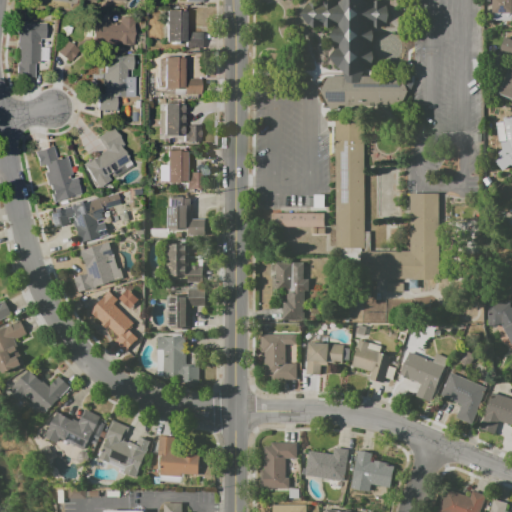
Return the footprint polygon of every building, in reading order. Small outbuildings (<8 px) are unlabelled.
[(298,13),(308,4),(332,4),(337,0),(361,0),(369,3),(387,5),(387,26),(371,26),(371,67),(359,77),(403,77),(399,108),(327,108),(327,77),(342,76),(326,57),(342,57),(327,35),(339,26),(306,26),(298,13)] [(511,0),(511,12),(492,12),(492,0),(511,0)] [(165,10),(189,10),(189,32),(204,32),(204,48),(186,48),(186,42),(165,42),(165,10)] [(133,45),(93,44),(93,22),(119,22),(119,17),(133,17),(133,45)] [(18,23),(45,23),(45,39),(39,39),(39,63),(34,63),(34,78),(18,77),(19,47),(18,47),(18,23)] [(502,35),(511,39),(511,99),(496,93),(511,56),(496,50),(502,35)] [(55,57),(76,61),(79,45),(58,41),(55,57)] [(97,109),(97,94),(105,94),(105,86),(103,86),(103,73),(105,73),(105,55),(131,55),(131,69),(126,69),(126,77),(133,77),(133,96),(117,95),(116,109),(97,109)] [(201,95),(173,95),(173,89),(157,89),(157,58),(185,58),(185,69),(188,69),(188,79),(201,79),(201,95)] [(163,103),(185,103),(185,125),(200,125),(200,142),(186,142),(186,135),(163,135),(163,103)] [(502,118),(511,116),(511,156),(509,157),(505,130),(503,119),(502,118)] [(336,119),(364,119),(364,248),(336,248),(336,119)] [(505,130),(497,132),(495,120),(503,119),(505,130)] [(82,166),(105,150),(97,138),(112,128),(124,145),(121,146),(132,164),(113,176),(111,173),(108,175),(111,180),(99,188),(91,176),(89,177),(82,166)] [(474,133),(483,134),(481,144),(473,143),(474,133)] [(35,151),(53,145),(58,159),(67,157),(73,175),(70,176),(71,179),(76,178),(81,194),(55,203),(52,192),(53,192),(50,185),(48,185),(44,173),(47,172),(44,165),(40,166),(35,151)] [(165,151),(188,151),(189,172),(203,172),(203,189),(186,189),(186,182),(159,182),(159,165),(166,165),(165,151)] [(120,193),(126,192),(129,201),(122,203),(120,193)] [(410,193),(439,193),(438,277),(359,276),(359,251),(409,251),(410,193)] [(117,194),(120,204),(101,210),(104,218),(97,220),(99,224),(105,222),(109,234),(81,243),(76,227),(77,227),(77,225),(74,226),(73,222),(55,228),(50,213),(106,195),(106,197),(117,194)] [(325,194),(325,207),(314,207),(313,194),(325,194)] [(167,229),(168,197),(190,197),(190,210),(192,210),(192,219),(205,219),(205,230),(167,229)] [(271,213),(324,213),(324,227),(271,227),(271,213)] [(123,278),(95,287),(96,288),(90,290),(90,288),(78,292),(73,277),(87,273),(85,266),(86,266),(82,250),(108,242),(112,256),(113,255),(118,269),(120,268),(123,278)] [(166,245),(177,245),(177,244),(189,244),(188,266),(198,266),(198,254),(203,255),(202,282),(187,282),(187,276),(166,276),(166,245)] [(256,310),(255,260),(269,260),(269,274),(274,274),(274,262),(306,262),(307,320),(283,320),(283,303),(287,303),(287,291),(271,291),(271,310),(256,310)] [(511,267),(511,294),(490,280),(499,266),(509,272),(511,267)] [(167,328),(168,296),(188,296),(188,285),(206,285),(205,306),(189,306),(189,329),(167,328)] [(109,291),(118,300),(114,304),(133,322),(127,328),(137,338),(125,351),(114,341),(118,337),(107,326),(106,328),(101,323),(103,322),(97,317),(96,318),(89,311),(109,291)] [(11,313),(0,318),(0,303),(5,301),(11,313)] [(487,302),(510,301),(511,312),(511,344),(500,325),(488,331),(487,302)] [(0,329),(20,320),(27,334),(14,340),(17,346),(16,347),(20,355),(22,355),(26,363),(4,374),(0,366),(0,329)] [(358,324),(367,327),(364,335),(355,333),(358,324)] [(311,335),(318,333),(319,339),(312,341),(311,335)] [(259,334),(295,334),(295,344),(285,344),(285,364),(295,364),(296,379),(272,380),(272,376),(263,376),(263,352),(259,352),(259,334)] [(157,336),(186,337),(185,366),(199,366),(198,382),(174,381),(174,376),(157,376),(157,336)] [(359,339),(368,342),(366,348),(391,356),(382,383),(369,379),(371,372),(351,365),(359,339)] [(309,342),(343,345),(341,364),(326,363),(326,366),(321,366),(320,375),(306,374),(307,360),(308,360),(309,342)] [(407,352),(432,362),(444,366),(430,402),(414,396),(420,383),(399,375),(407,352)] [(444,366),(432,362),(436,353),(447,358),(444,366)] [(43,415),(23,397),(20,400),(10,391),(29,370),(42,382),(43,381),(49,386),(58,377),(69,386),(43,415)] [(450,372),(487,387),(471,425),(454,418),(460,404),(440,395),(450,372)] [(492,392),(511,398),(511,425),(499,421),(494,434),(479,429),(492,392)] [(44,437),(57,412),(72,420),(72,419),(78,422),(85,409),(100,416),(82,450),(58,438),(55,443),(44,437)] [(146,451),(135,477),(123,472),(126,467),(110,460),(108,463),(98,458),(106,439),(104,438),(112,420),(129,427),(123,440),(130,443),(129,445),(140,450),(140,449),(146,451)] [(159,436),(175,437),(173,452),(199,454),(198,475),(181,473),(180,482),(159,480),(161,456),(157,456),(159,436)] [(37,441),(44,438),(52,454),(45,458),(37,441)] [(270,443),(295,443),(295,458),(284,458),(284,477),(288,477),(288,488),(259,488),(259,470),(263,470),(263,447),(270,447),(270,443)] [(309,451),(333,455),(334,448),(349,450),(343,481),(305,475),(309,451)] [(357,450),(372,453),(370,461),(373,462),(374,460),(385,462),(385,464),(393,466),(389,487),(370,483),(368,493),(350,489),(357,450)] [(486,496),(480,511),(438,511),(447,488),(470,497),(472,491),(486,496)] [(289,498),(289,489),(300,489),(300,498),(289,498)] [(489,511),(493,499),(507,503),(505,511),(511,511),(489,511)] [(163,511),(163,503),(181,503),(181,511),(163,511)]
